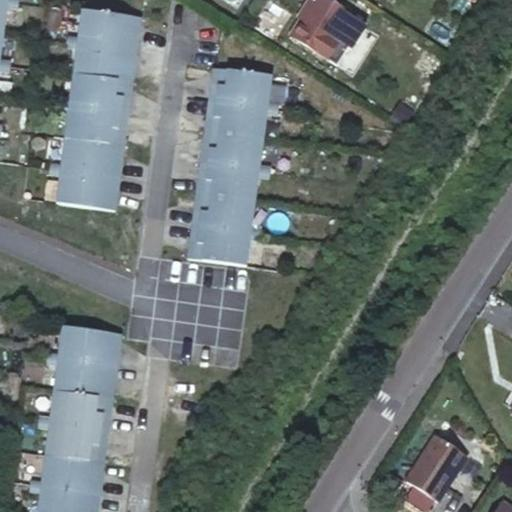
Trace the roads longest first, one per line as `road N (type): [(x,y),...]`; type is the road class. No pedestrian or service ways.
road 1 (residential): [(310,511),(511,212)]
road 2 (residential): [(0,238),(190,318)]
